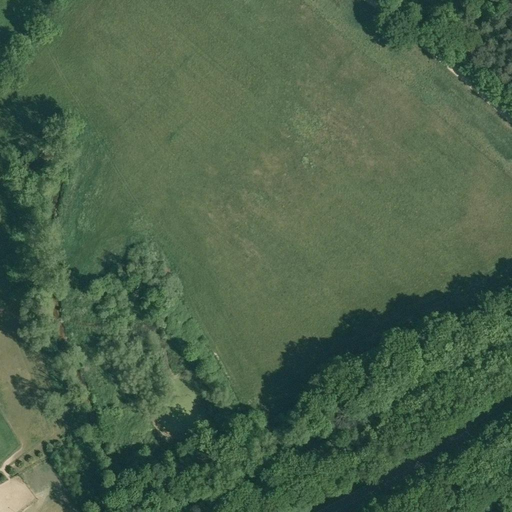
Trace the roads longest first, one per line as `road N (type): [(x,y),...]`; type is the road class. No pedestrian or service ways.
road 1 (secondary): [(511,397),(429,459),(337,511)]
road 2 (track): [(511,120),(368,0)]
